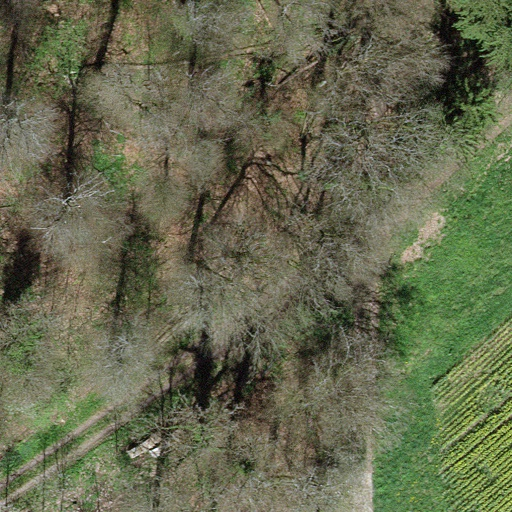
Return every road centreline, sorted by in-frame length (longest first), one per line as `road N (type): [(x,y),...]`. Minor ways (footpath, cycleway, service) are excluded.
road 1 (track): [(0,492),(349,251)]
road 2 (track): [(350,511),(349,251)]
road 3 (track): [(349,251),(511,116)]
